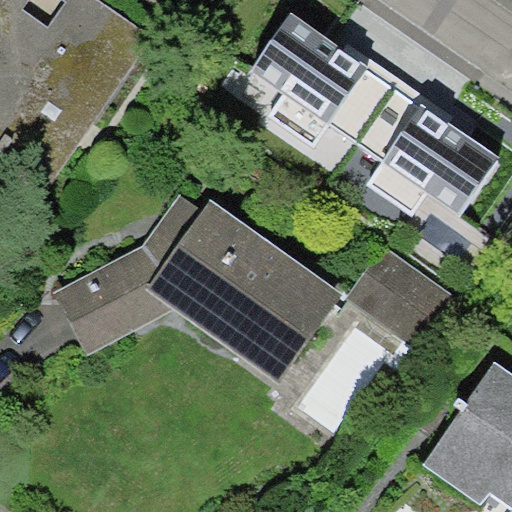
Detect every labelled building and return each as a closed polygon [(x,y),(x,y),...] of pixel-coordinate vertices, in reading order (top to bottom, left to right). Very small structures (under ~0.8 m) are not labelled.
[(154,42),(90,0),(0,0),(0,194),(35,218),(154,42)] [(343,50),(290,15),(252,71),(283,92),(268,114),(314,146),(329,123),(366,70),(367,67),(343,50)] [(348,43),(343,50),(367,67),(366,70),(394,90),(420,108),(422,105),(448,122),(453,115),(348,43)] [(394,90),(366,70),(329,123),(358,142),(394,90)] [(420,108),(394,90),(358,142),(384,160),(420,108)] [(448,122),(422,105),(420,108),(384,160),(368,184),(412,214),(427,193),(458,215),(498,157),(448,122)] [(151,247),(59,294),(92,359),(178,316),(293,393),(342,321),(411,368),(463,291),(376,232),(342,284),(216,200),(165,275),(151,247)] [(511,220),(488,257),(511,272),(511,220)] [(511,511),(511,378),(498,369),(433,470),(505,511),(511,511)]
